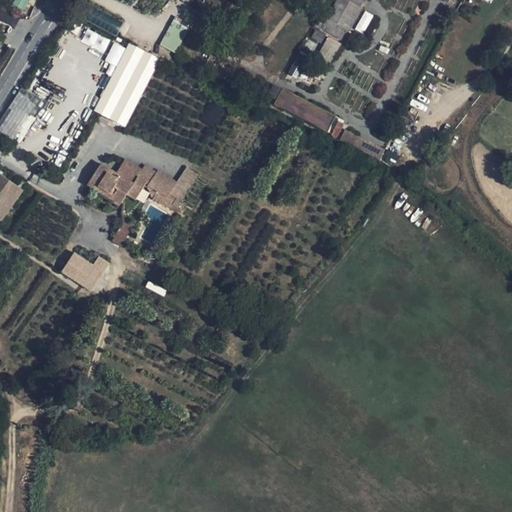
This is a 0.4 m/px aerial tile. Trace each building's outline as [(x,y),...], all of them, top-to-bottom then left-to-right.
[(338,0),(327,20),(322,17),(316,27),(321,30),(322,28),(341,39),(346,29),(348,31),(361,9),(359,8),(363,0),(338,0)] [(312,38),(321,42),(325,35),(316,30),(312,38)] [(179,38),(166,33),(161,45),(173,50),(179,38)] [(105,50),(109,39),(95,34),(91,46),(105,50)] [(330,63),(340,43),(328,36),(317,57),(330,63)] [(94,112),(125,129),(160,61),(129,45),(94,112)] [(262,100),(268,103),(277,89),(269,85),(262,100)] [(277,89),(268,103),(276,108),(280,102),(274,99),(279,90),(277,89)] [(0,131),(13,140),(27,119),(35,107),(17,95),(0,120),(0,131)] [(282,103),(328,125),(331,118),(286,95),(282,103)] [(355,146),(359,137),(344,130),(340,139),(355,146)] [(176,179),(162,201),(180,212),(183,207),(173,201),(176,195),(182,198),(200,171),(187,162),(176,179)] [(90,182),(120,201),(126,192),(132,182),(102,163),(90,182)] [(176,179),(160,169),(158,172),(145,163),(132,182),(126,192),(136,198),(148,181),(157,187),(152,194),(162,201),(176,179)] [(0,169),(0,215),(2,217),(24,187),(0,169)] [(133,223),(124,218),(120,225),(128,230),(133,223)] [(63,271),(92,291),(106,271),(76,252),(63,271)]
